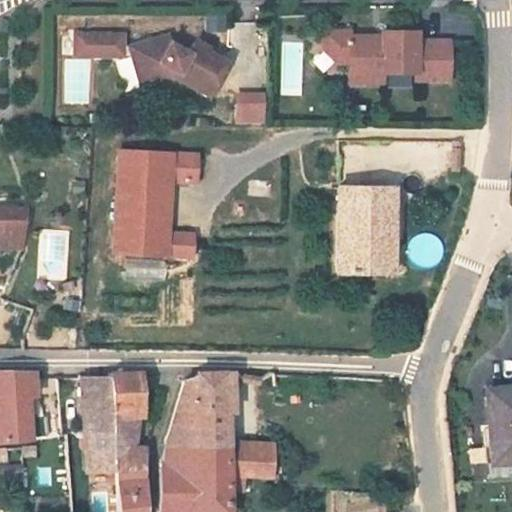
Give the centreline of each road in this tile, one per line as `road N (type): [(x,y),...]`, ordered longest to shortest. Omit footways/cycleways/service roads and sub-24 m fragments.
road 1 (residential): [(0,363),(425,373)]
road 2 (residential): [(476,235),(511,144),(498,0)]
road 3 (residential): [(476,235),(425,373)]
road 4 (residential): [(425,373),(435,511)]
